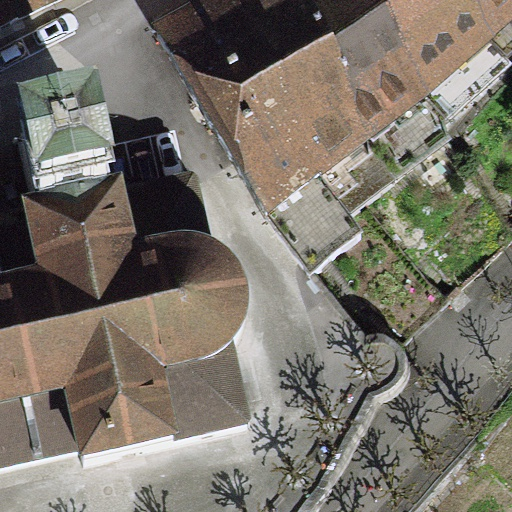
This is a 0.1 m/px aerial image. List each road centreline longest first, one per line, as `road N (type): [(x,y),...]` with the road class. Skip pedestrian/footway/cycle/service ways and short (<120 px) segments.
road 1 (residential): [(511,337),(361,511)]
road 2 (residential): [(169,0),(0,102)]
